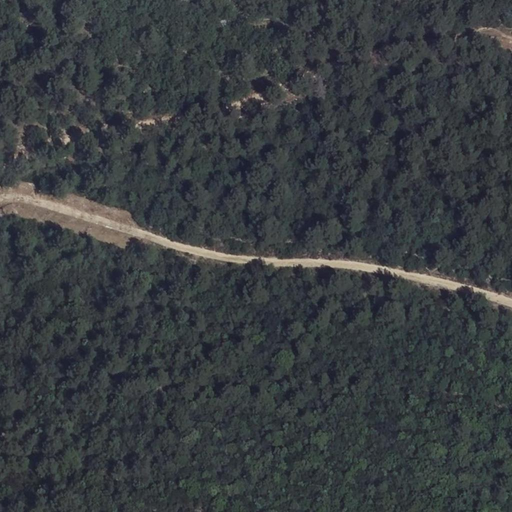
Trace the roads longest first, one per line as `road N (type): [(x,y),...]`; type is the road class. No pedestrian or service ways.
road 1 (track): [(511,41),(434,35),(273,93),(115,126),(0,168)]
road 2 (track): [(0,202),(117,226),(203,255),(323,266),(511,307)]
